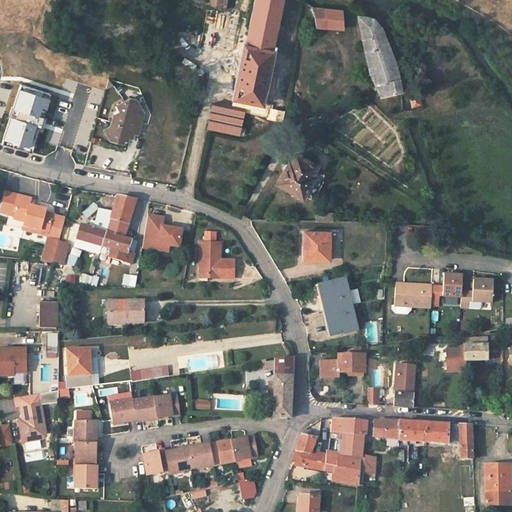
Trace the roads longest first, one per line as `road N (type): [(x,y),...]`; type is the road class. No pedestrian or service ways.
road 1 (residential): [(304,411),(292,315),(240,226),(177,195),(0,158)]
road 2 (unclassified): [(511,424),(304,411)]
road 3 (residential): [(290,429),(216,421),(129,438),(119,450)]
road 4 (unknown): [(240,226),(283,144),(319,155)]
